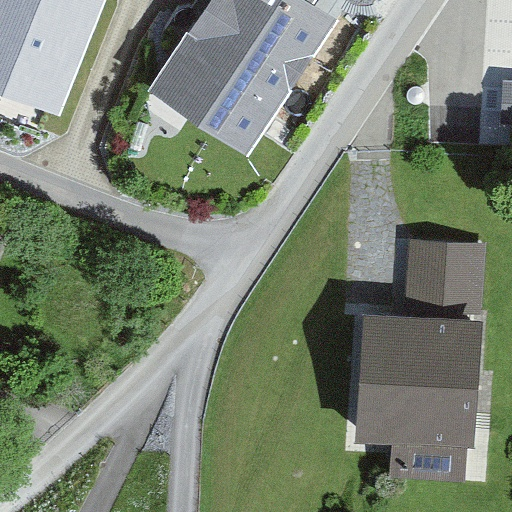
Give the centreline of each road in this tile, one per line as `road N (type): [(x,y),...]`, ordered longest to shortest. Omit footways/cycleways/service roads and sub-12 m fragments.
road 1 (residential): [(0,510),(203,326),(417,0)]
road 2 (track): [(417,302),(348,98)]
